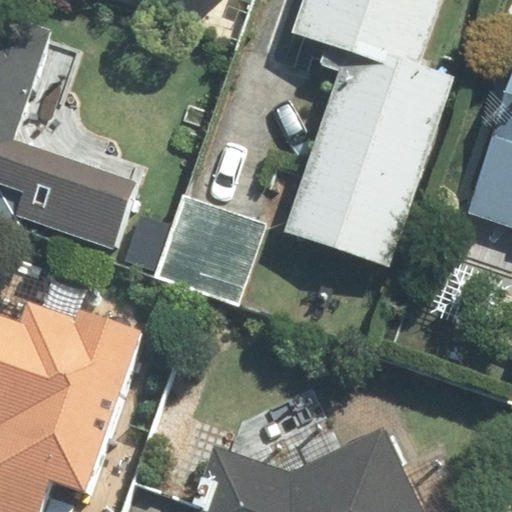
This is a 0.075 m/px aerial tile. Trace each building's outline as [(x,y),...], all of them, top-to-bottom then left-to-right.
[(0,0),(0,194),(30,208),(23,223),(111,263),(148,183),(13,121),(63,13),(33,0),(0,0)] [(145,0),(232,25),(239,0),(145,0)] [(443,0),(299,0),(284,44),(346,65),(294,217),(192,183),(154,291),(240,321),(271,231),(395,274),(460,88),(418,74),(443,0)] [(511,92),(472,226),(511,238),(511,92)] [(29,320),(0,312),(0,511),(43,511),(50,490),(84,500),(135,318),(37,291),(29,320)] [(323,481),(219,454),(203,511),(397,511),(417,435),(340,415),(323,481)]
